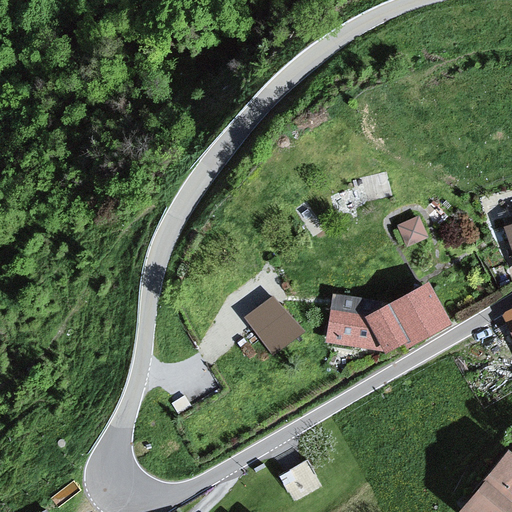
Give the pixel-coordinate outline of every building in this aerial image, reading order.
[(420,215),(401,224),(410,241),(428,232),(420,215)] [(511,225),(497,231),(511,268),(511,225)] [(378,302),(327,295),(321,348),(378,355),(402,342),(406,351),(442,324),(417,284),(378,302)] [(263,292),(232,319),(263,353),(294,326),(263,292)] [(511,511),(511,460),(508,457),(460,511),(511,511)] [(306,461),(282,476),(296,500),(320,486),(306,461)] [(0,507),(0,511),(52,511),(47,493),(0,507)]
